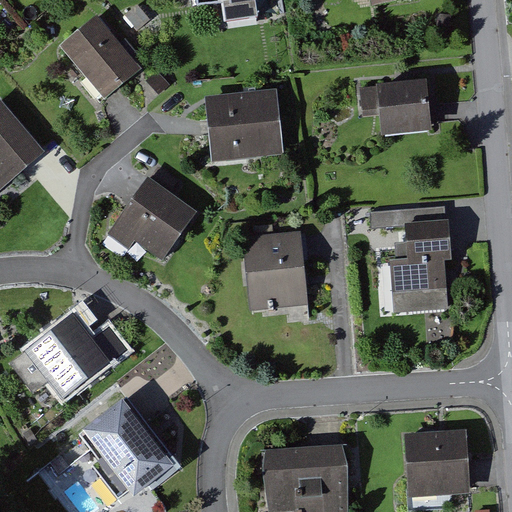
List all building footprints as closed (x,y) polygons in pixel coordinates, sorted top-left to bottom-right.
[(194,0),(195,10),(220,6),(223,24),(259,19),(257,1),(263,0),(194,0)] [(450,17),(435,16),(435,32),(449,33),(450,17)] [(142,72),(96,18),(59,49),(104,103),(142,72)] [(430,80),(376,86),(381,131),(434,125),(430,80)] [(280,96),(209,103),(215,168),(286,161),(280,96)] [(0,192),(45,154),(0,102),(0,192)] [(196,212),(150,179),(114,228),(160,261),(196,212)] [(454,223),(409,227),(412,259),(394,260),(397,295),(459,290),(454,223)] [(301,235),(246,240),(252,305),(306,301),(301,235)] [(98,341),(75,313),(29,350),(68,397),(130,346),(115,328),(98,341)] [(180,469),(124,399),(80,434),(135,504),(180,469)] [(468,436),(411,439),(415,498),(472,495),(468,436)] [(342,448),(264,452),(266,511),(291,511),(345,509),(342,448)]
